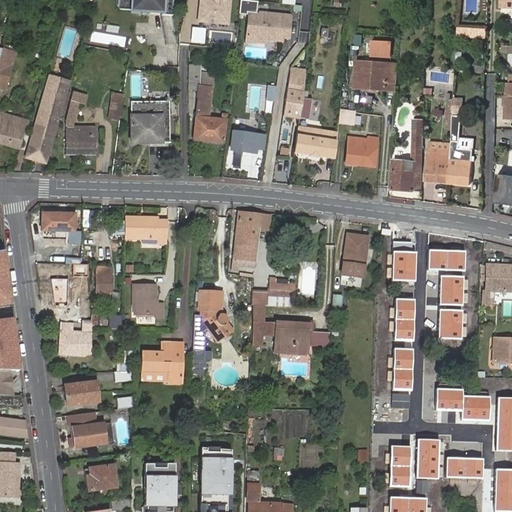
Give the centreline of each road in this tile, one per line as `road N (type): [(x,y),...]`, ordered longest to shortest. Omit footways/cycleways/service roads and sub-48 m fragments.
road 1 (tertiary): [(14,187),(265,197),(511,233)]
road 2 (tertiary): [(14,187),(52,511)]
